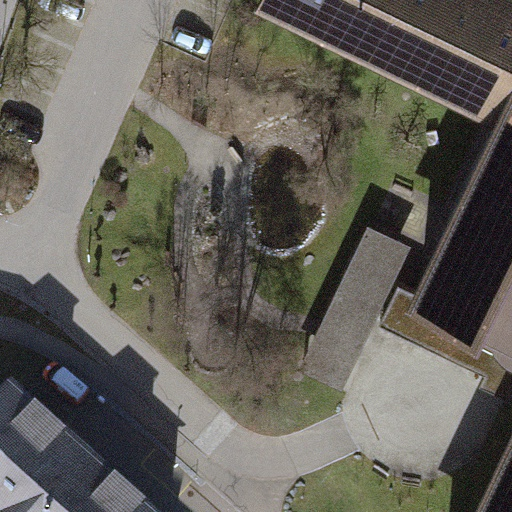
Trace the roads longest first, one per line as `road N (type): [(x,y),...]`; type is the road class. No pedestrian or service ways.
road 1 (residential): [(42,257),(262,475),(381,413)]
road 2 (residential): [(42,257),(123,0)]
road 3 (residential): [(381,413),(392,360),(434,355),(475,367),(478,401),(454,430),(411,433)]
